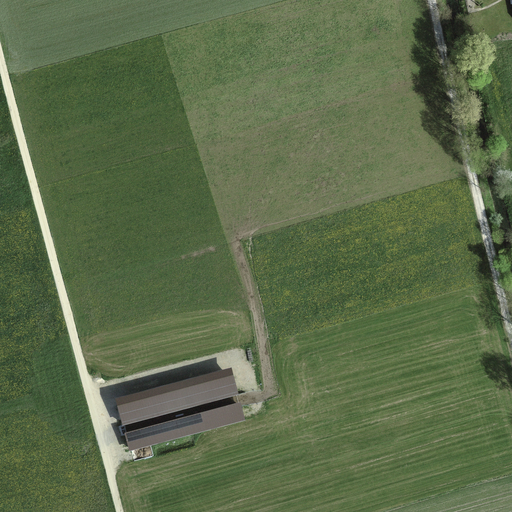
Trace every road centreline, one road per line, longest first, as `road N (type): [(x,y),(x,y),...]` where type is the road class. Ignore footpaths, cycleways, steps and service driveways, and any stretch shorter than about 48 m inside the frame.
road 1 (track): [(121,511),(0,59)]
road 2 (track): [(511,330),(431,0)]
